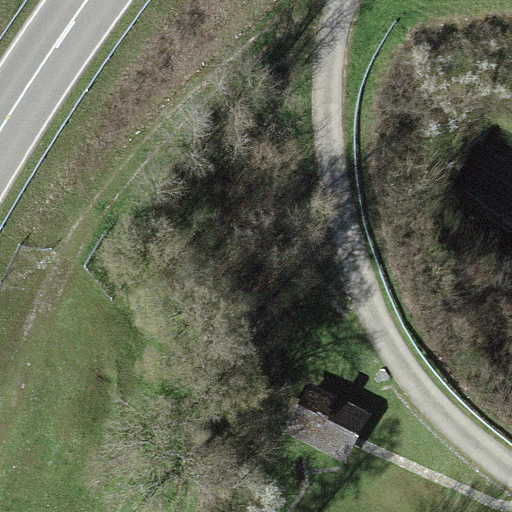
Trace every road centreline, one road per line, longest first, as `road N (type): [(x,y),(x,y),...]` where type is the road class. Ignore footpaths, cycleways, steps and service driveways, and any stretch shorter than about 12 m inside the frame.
road 1 (track): [(0,432),(32,332),(128,178),(204,94),(320,0)]
road 2 (track): [(341,0),(326,103),(353,266),(401,364),(434,404),(511,470)]
road 3 (primary): [(86,0),(0,130)]
